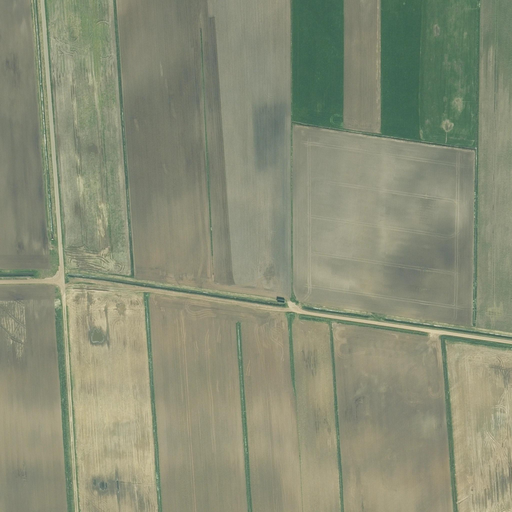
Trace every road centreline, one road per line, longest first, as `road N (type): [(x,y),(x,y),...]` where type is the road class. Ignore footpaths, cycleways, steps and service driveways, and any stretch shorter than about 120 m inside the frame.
road 1 (track): [(299,311),(62,280)]
road 2 (unclassified): [(511,342),(299,311),(289,303)]
